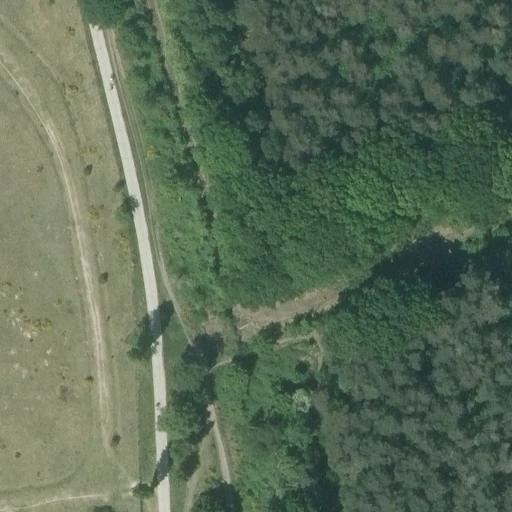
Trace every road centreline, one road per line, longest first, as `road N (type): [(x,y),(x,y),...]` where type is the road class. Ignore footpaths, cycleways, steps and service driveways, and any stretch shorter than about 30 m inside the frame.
road 1 (unknown): [(190,511),(212,412),(190,334),(163,279),(150,180),(104,0)]
road 2 (track): [(111,495),(100,347),(69,181),(56,137),(0,53)]
